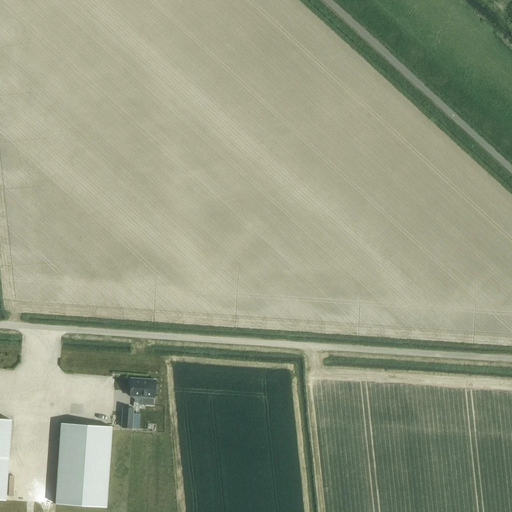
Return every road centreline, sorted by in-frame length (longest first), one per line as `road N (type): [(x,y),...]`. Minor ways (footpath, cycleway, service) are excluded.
road 1 (unclassified): [(511,359),(0,324)]
road 2 (unclassified): [(511,170),(325,0)]
road 3 (track): [(375,0),(511,125)]
